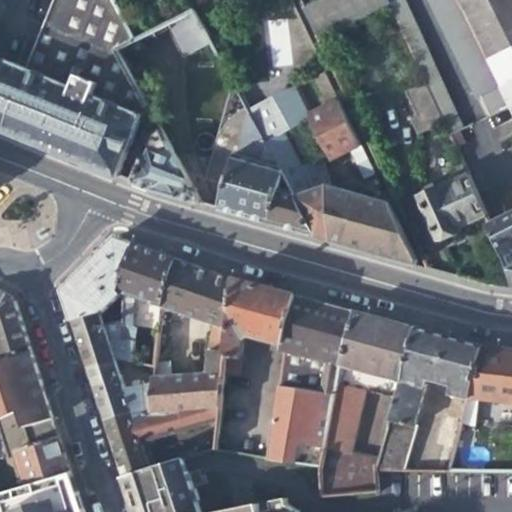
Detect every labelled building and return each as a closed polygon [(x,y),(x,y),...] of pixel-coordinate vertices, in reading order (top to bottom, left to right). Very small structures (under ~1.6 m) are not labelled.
[(0,128),(74,158),(117,175),(132,136),(141,114),(149,110),(117,49),(136,39),(115,0),(56,0),(31,70),(0,57),(0,128)] [(115,0),(136,39),(170,22),(197,8),(213,0),(115,0)] [(297,0),(302,9),(318,0),(297,0)] [(383,0),(318,0),(302,9),(314,35),(383,0)] [(399,0),(388,0),(444,122),(450,135),(459,130),(460,130),(399,0)] [(425,0),(484,118),(509,106),(456,0),(425,0)] [(511,0),(456,0),(509,106),(511,112),(511,0)] [(187,52),(212,39),(197,8),(170,22),(187,52)] [(365,178),(375,174),(339,100),(325,71),(316,75),(330,104),(312,113),(333,158),(334,160),(352,151),(365,178)] [(444,122),(426,83),(405,93),(416,115),(409,119),(417,135),(444,122)] [(250,111),(280,168),(283,172),(288,183),(292,190),(317,236),(330,240),(330,187),(330,184),(317,190),(308,174),(279,120),(268,101),(250,111)] [(235,154),(280,168),(250,111),(248,106),(230,119),(217,137),(213,160),(215,179),(227,182),(235,154)] [(141,158),(132,181),(147,187),(197,201),(149,110),(141,114),(132,136),(150,143),(152,148),(151,150),(150,149),(145,160),(141,158)] [(459,130),(450,135),(453,142),(463,137),(461,133),(459,130)] [(132,136),(117,175),(127,179),(132,181),(141,158),(145,160),(150,149),(151,150),(152,148),(150,143),(132,136)] [(385,151),(373,157),(376,164),(388,159),(385,151)] [(227,182),(219,207),(242,214),(269,222),(279,187),(280,180),(283,172),(280,168),(235,154),(227,182)] [(487,215),(463,164),(456,167),(462,179),(420,198),(439,239),(460,230),(459,228),(465,225),(487,215)] [(324,166),(308,174),(317,190),(330,184),(324,166)] [(292,190),(279,187),(269,222),(317,236),(292,190)] [(390,203),(330,187),(330,240),(355,247),(415,265),(417,259),(390,203)] [(499,219),(491,223),(510,264),(511,270),(511,224),(508,215),(499,219)] [(116,299),(124,301),(125,292),(120,289),(133,244),(115,238),(63,290),(67,305),(74,323),(97,316),(116,299)] [(135,297),(163,307),(174,259),(153,251),(133,244),(120,289),(125,292),(124,301),(123,313),(122,321),(121,331),(121,339),(121,341),(127,342),(128,331),(132,330),(135,297)] [(161,377),(161,379),(158,416),(222,401),(224,373),(225,357),(231,279),(192,265),(174,259),(163,307),(186,315),(212,324),(206,354),(205,373),(161,377)] [(248,334),(281,344),(294,296),(277,291),(241,281),(231,279),(225,357),(224,373),(239,375),(241,358),(241,353),(243,339),(248,334)] [(0,359),(31,350),(18,313),(14,300),(0,290),(0,359)] [(294,296),(281,344),(280,348),(284,349),(279,389),(334,398),(337,382),(340,366),(354,312),(322,303),(294,296)] [(179,336),(186,315),(163,307),(157,333),(179,336)] [(385,320),(354,312),(340,366),(337,382),(367,389),(395,397),(399,381),(414,328),(385,320)] [(106,316),(108,324),(122,321),(123,313),(106,316)] [(111,331),(108,324),(101,325),(97,316),(74,323),(79,341),(88,367),(111,359),(116,374),(120,375),(131,376),(134,343),(127,342),(121,341),(118,340),(108,343),(104,333),(111,331)] [(449,394),(467,400),(467,398),(481,346),(441,335),(414,328),(399,381),(395,397),(394,399),(388,420),(378,457),(374,472),(403,471),(414,428),(412,427),(426,379),(451,386),(449,394)] [(135,331),(134,343),(131,376),(152,378),(154,378),(157,333),(135,331)] [(507,403),(511,403),(511,349),(509,349),(481,346),(467,398),(480,400),(507,403)] [(38,371),(31,350),(0,359),(0,392),(41,382),(38,371)] [(264,357),(241,353),(241,358),(239,375),(259,378),(264,357)] [(129,407),(120,375),(116,374),(111,359),(88,367),(94,384),(104,415),(129,408),(129,407)] [(150,400),(129,407),(129,408),(136,432),(157,426),(158,416),(161,379),(154,378),(152,378),(150,400)] [(374,472),(378,457),(354,451),(367,389),(337,382),(334,398),(323,454),(321,461),(321,469),(323,494),(375,490),(374,472)] [(269,462),(321,469),(321,461),(323,454),(334,398),(279,389),(278,389),(269,462)] [(25,426),(53,418),(47,399),(20,410),(25,426)] [(148,440),(209,423),(220,420),(222,401),(158,416),(157,426),(136,432),(129,408),(104,415),(120,464),(123,475),(155,465),(148,440)] [(17,450),(27,484),(59,476),(71,472),(53,418),(25,426),(31,445),(17,450)] [(435,472),(448,472),(456,438),(446,435),(435,472)] [(155,465),(123,475),(127,485),(135,511),(297,511),(289,502),(287,495),(210,511),(201,511),(187,468),(184,456),(155,465)] [(0,511),(83,511),(78,492),(65,496),(59,476),(27,484),(0,491),(0,511)]
